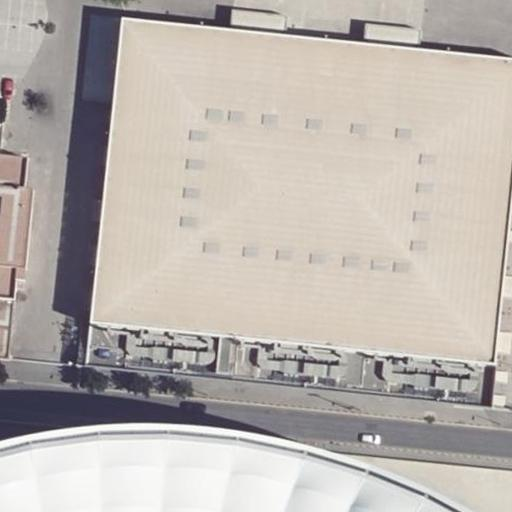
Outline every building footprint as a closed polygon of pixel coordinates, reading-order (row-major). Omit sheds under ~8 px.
[(127,23),(86,368),(489,406),(511,219),(511,69),(420,58),(422,38),(370,32),(368,52),(290,43),(293,22),(237,16),(235,37),(127,23)] [(0,359),(14,361),(20,289),(23,271),(30,271),(38,191),(28,190),(30,160),(2,156),(6,127),(5,127),(0,125),(0,359)] [(28,190),(38,191),(40,161),(30,160),(28,190)] [(23,271),(20,289),(28,290),(30,271),(23,271)] [(0,511),(443,511),(349,477),(252,451),(155,444),(69,450),(0,464),(0,511)]
